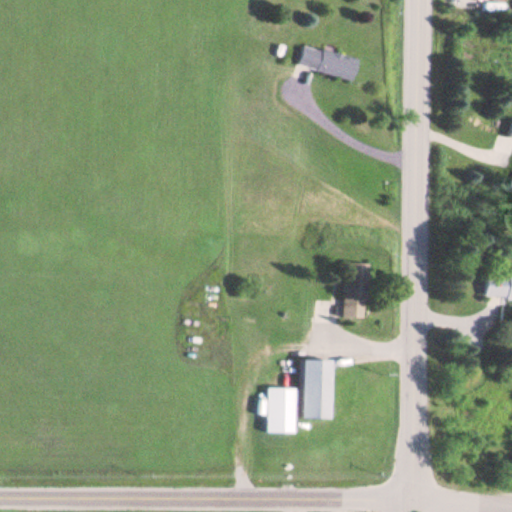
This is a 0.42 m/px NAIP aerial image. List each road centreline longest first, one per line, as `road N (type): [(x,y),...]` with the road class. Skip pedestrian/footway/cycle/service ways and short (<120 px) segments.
road 1 (tertiary): [(410,511),(420,0)]
road 2 (residential): [(511,507),(0,499)]
